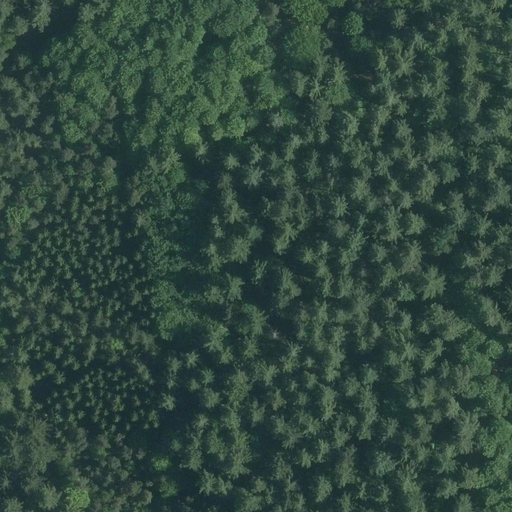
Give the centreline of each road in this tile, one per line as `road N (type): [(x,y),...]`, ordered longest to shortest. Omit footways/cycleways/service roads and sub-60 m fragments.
road 1 (track): [(370,0),(446,225),(469,473)]
road 2 (track): [(230,0),(137,49),(109,77),(0,287)]
road 3 (track): [(511,188),(374,4)]
